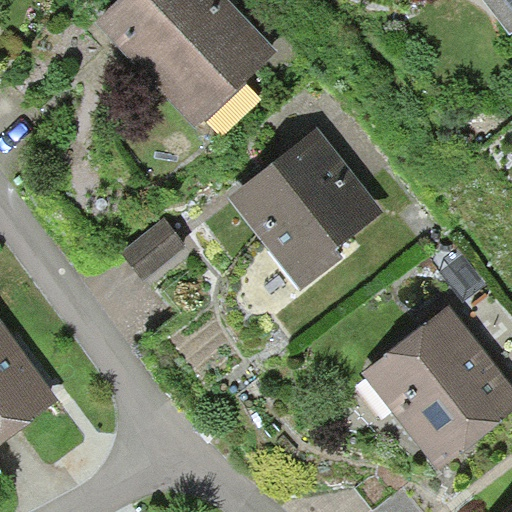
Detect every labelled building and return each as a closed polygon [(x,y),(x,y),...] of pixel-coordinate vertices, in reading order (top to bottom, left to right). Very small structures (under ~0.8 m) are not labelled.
[(218,0),(137,0),(107,29),(196,123),(270,54),(218,0)] [(511,0),(483,0),(511,35),(511,34),(511,0)] [(321,142),(242,202),(304,282),(382,222),(321,142)] [(161,227),(126,257),(147,281),(182,250),(161,227)] [(511,392),(450,315),(369,380),(440,469),(511,411),(511,392)] [(0,333),(0,440),(52,401),(0,333)]
